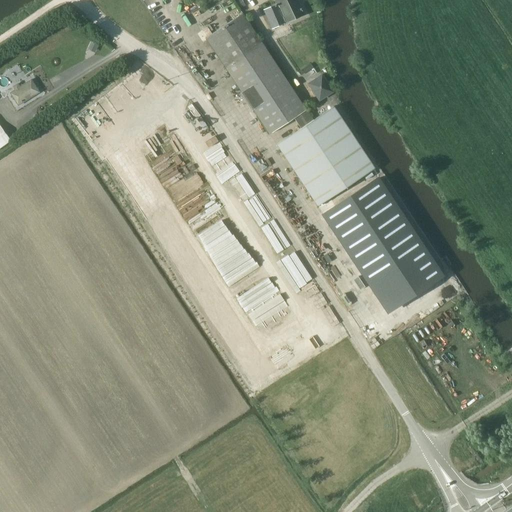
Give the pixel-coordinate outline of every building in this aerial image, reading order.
[(297,0),(275,0),(277,4),(263,10),(271,29),(304,15),(297,0)] [(300,127),(311,119),(305,110),(242,14),(205,38),(268,134),(294,117),(300,127)] [(88,51),(95,54),(99,46),(92,43),(88,51)] [(307,83),(319,100),(336,89),(325,71),(307,83)] [(32,76),(11,91),(21,106),(42,91),(32,76)] [(276,144),(317,206),(375,168),(334,106),(276,144)] [(0,147),(10,140),(0,125),(0,147)] [(185,168),(193,182),(203,177),(194,162),(185,168)] [(378,178),(323,215),(388,311),(442,275),(378,178)] [(378,311),(352,269),(338,278),(364,319),(378,311)]
